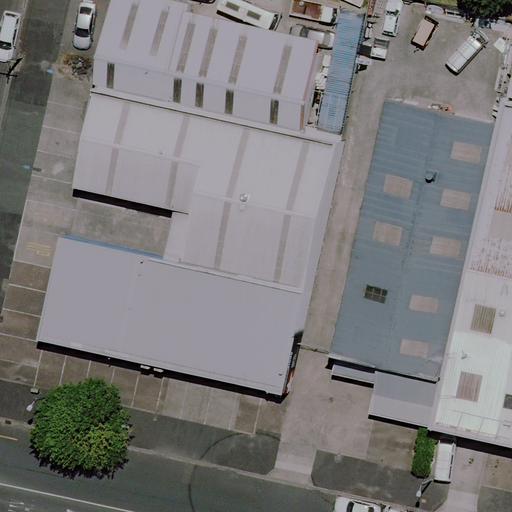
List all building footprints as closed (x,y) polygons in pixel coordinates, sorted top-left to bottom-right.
[(192,3),(177,0),(117,0),(98,87),(305,133),(325,42),(190,12),(192,3)] [(305,133),(98,87),(76,188),(179,211),(169,258),(312,290),(345,141),(305,133)] [(511,177),(511,122),(403,101),(350,366),(470,390),(511,177)] [(511,177),(460,440),(511,450),(511,177)] [(289,395),(312,290),(169,258),(67,236),(43,341),(289,395)]
